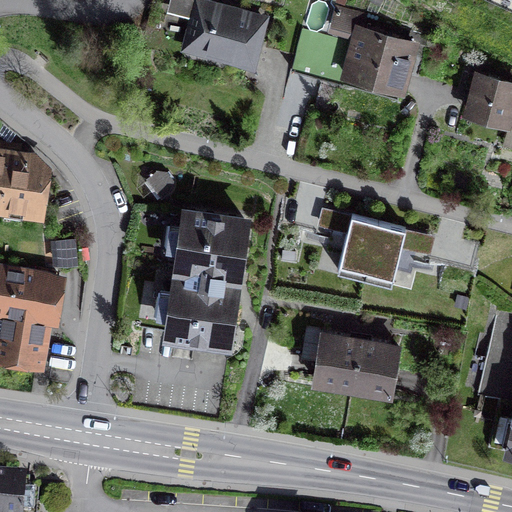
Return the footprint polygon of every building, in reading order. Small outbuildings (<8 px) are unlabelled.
[(173,0),(171,11),(195,17),(186,54),(250,69),(263,14),(208,1),(208,0),(173,0)] [(297,51),(304,19),(275,13),(268,44),(297,51)] [(421,41),(359,26),(347,79),(408,93),(421,41)] [(511,105),(511,82),(477,73),(467,108),(508,119),(511,105)] [(43,154),(0,148),(0,205),(54,213),(60,167),(43,154)] [(157,171),(149,177),(163,195),(171,189),(172,181),(165,172),(157,171)] [(244,218),(187,210),(185,225),(170,223),(166,247),(181,249),(179,264),(186,265),(184,278),(177,277),(175,292),(160,290),(156,313),(171,315),(169,331),(226,339),(234,285),(222,283),(224,271),(236,273),(244,218)] [(364,276),(379,220),(352,213),(338,269),(364,276)] [(379,220),(364,276),(391,282),(405,227),(379,220)] [(79,239),(60,241),(63,267),(82,265),(79,239)] [(0,307),(5,308),(0,338),(0,353),(37,360),(46,307),(53,308),(58,276),(0,266),(0,307)] [(353,385),(360,339),(307,330),(303,354),(318,357),(314,376),(338,380),(337,382),(353,385)] [(360,339),(353,385),(368,388),(369,385),(391,389),(399,346),(360,339)] [(511,418),(500,415),(495,439),(508,442),(506,450),(511,451),(511,418)] [(22,476),(0,474),(0,511),(47,511),(49,503),(38,502),(39,484),(22,483),(22,476)]
